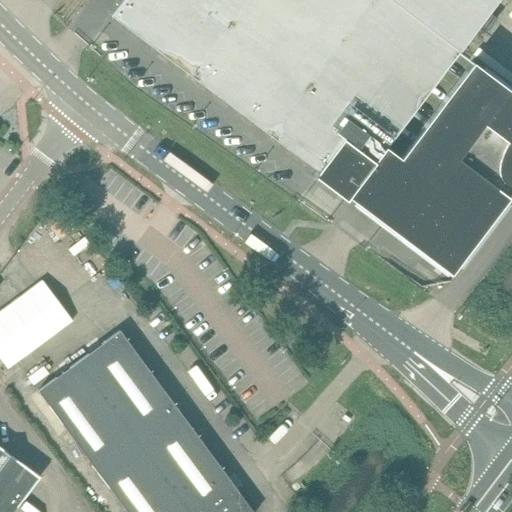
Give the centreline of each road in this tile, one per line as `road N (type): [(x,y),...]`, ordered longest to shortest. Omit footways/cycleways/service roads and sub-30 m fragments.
road 1 (unclassified): [(414,354),(85,103)]
road 2 (unknown): [(414,354),(511,200)]
road 3 (unclassified): [(414,354),(435,388),(511,455)]
road 4 (unclassified): [(0,215),(85,103)]
